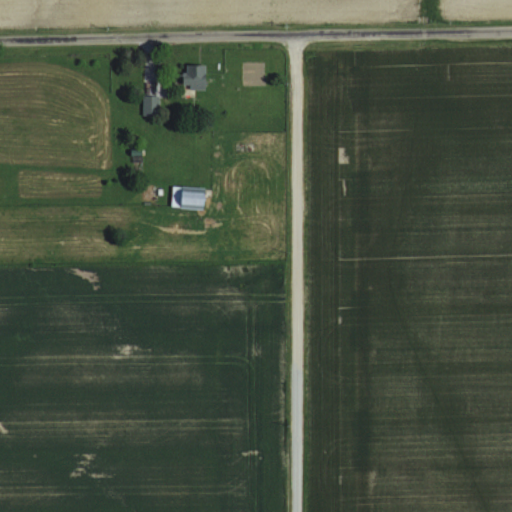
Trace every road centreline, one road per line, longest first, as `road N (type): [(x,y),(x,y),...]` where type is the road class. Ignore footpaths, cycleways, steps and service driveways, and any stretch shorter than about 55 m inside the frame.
road 1 (residential): [(0,39),(511,29)]
road 2 (residential): [(302,511),(299,34)]
